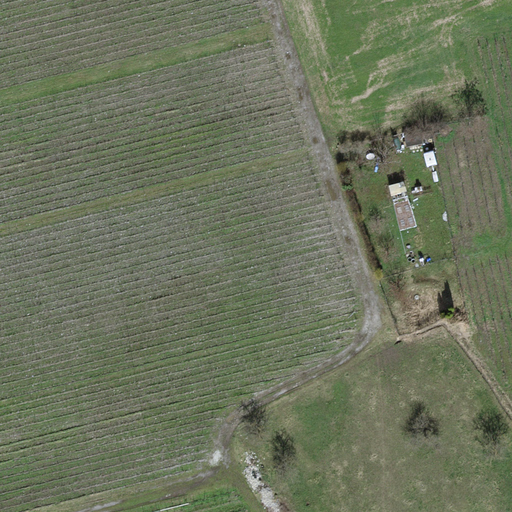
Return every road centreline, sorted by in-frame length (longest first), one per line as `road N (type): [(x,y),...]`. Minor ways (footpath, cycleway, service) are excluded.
road 1 (track): [(268,0),(372,316),(345,354),(241,409),(214,475)]
road 2 (track): [(91,511),(214,475)]
